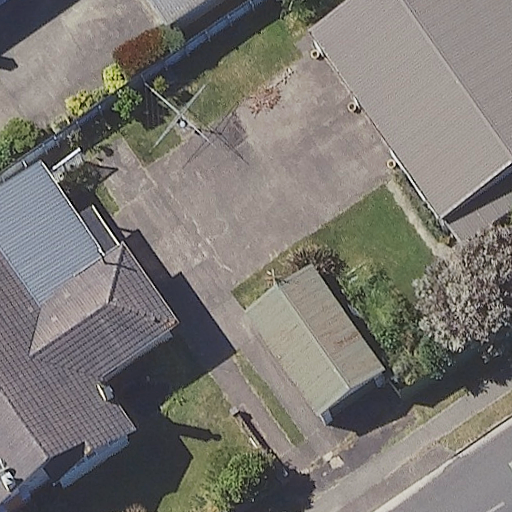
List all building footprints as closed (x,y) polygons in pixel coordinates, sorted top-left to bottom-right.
[(0,0),(0,9),(13,0),(0,0)] [(149,0),(182,46),(248,0),(149,0)] [(511,0),(390,0),(323,47),(473,261),(511,234),(511,0)] [(0,217),(0,511),(41,511),(66,494),(71,501),(107,475),(117,488),(171,448),(141,408),(224,347),(144,238),(60,299),(0,217)] [(322,279),(253,328),(329,433),(397,384),(322,279)]
